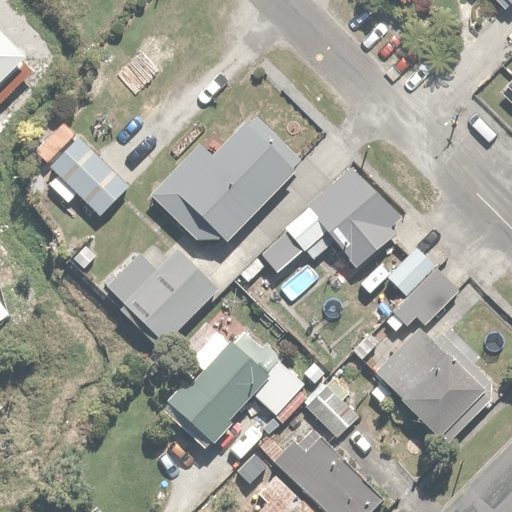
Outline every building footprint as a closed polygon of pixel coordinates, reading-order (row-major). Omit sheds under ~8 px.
[(0,85),(27,60),(0,31),(0,85)] [(511,97),(511,73),(500,86),(511,97)] [(0,135),(12,125),(0,111),(0,135)] [(198,142),(149,191),(193,236),(222,240),(292,168),(297,154),(260,116),(247,115),(209,152),(198,142)] [(48,161),(73,132),(59,120),(33,148),(48,161)] [(66,199),(77,188),(100,210),(127,183),(78,135),(51,162),(57,168),(46,179),(66,199)] [(352,162),(259,251),(279,273),(304,249),(311,256),(330,239),(352,262),(401,214),(352,162)] [(83,269),(101,248),(84,233),(66,255),(83,269)] [(106,280),(162,342),(218,291),(204,275),(216,264),(194,239),(180,252),(177,249),(155,269),(138,251),(106,280)] [(457,284),(414,244),(384,275),(406,296),(384,319),(398,333),(415,315),(422,321),(457,284)] [(417,325),(373,367),(450,440),(490,398),(488,375),(447,332),(435,343),(417,325)] [(370,327),(351,349),(371,366),(389,344),(370,327)] [(162,408),(205,447),(256,393),(283,419),(311,389),(282,362),(287,357),(266,337),(261,343),(244,328),(232,342),(219,329),(191,359),(200,367),(162,408)] [(0,374),(0,412),(19,393),(0,374)] [(332,377),(308,406),(344,436),(368,406),(332,377)] [(309,422),(274,457),(329,511),(371,511),(385,498),(309,422)] [(264,500),(250,511),(317,511),(278,470),(256,492),(264,500)] [(0,511),(10,503),(0,492),(0,511)]
